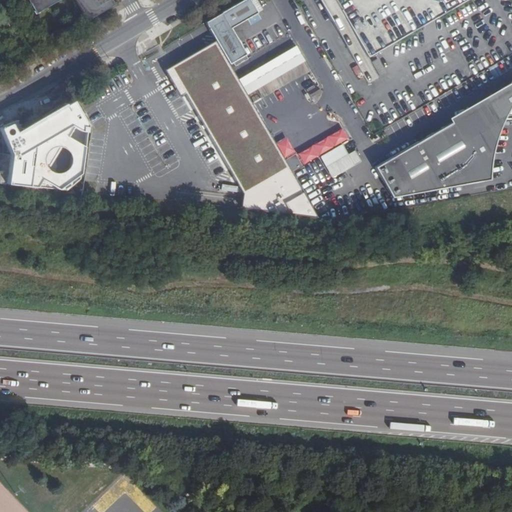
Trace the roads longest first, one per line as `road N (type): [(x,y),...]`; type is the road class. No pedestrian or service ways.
road 1 (motorway): [(0,377),(511,421)]
road 2 (motorway): [(511,373),(0,331)]
road 3 (residential): [(0,105),(181,0)]
road 4 (unknown): [(355,181),(366,150),(511,70)]
road 5 (unknown): [(511,167),(501,181),(408,206),(377,199),(355,181)]
road 6 (unknown): [(404,77),(404,56),(494,6)]
road 7 (unknown): [(404,77),(425,83),(511,36)]
